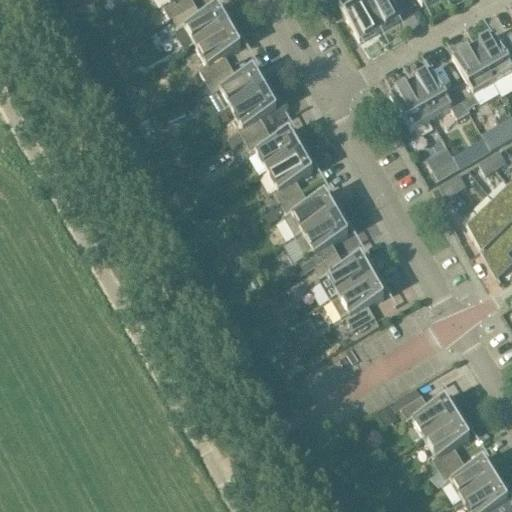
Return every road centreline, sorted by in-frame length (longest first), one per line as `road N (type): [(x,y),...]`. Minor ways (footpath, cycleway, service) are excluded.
road 1 (unclassified): [(0,92),(241,511)]
road 2 (residential): [(461,323),(327,98)]
road 3 (residential): [(327,98),(497,0)]
road 4 (residential): [(316,408),(461,323)]
